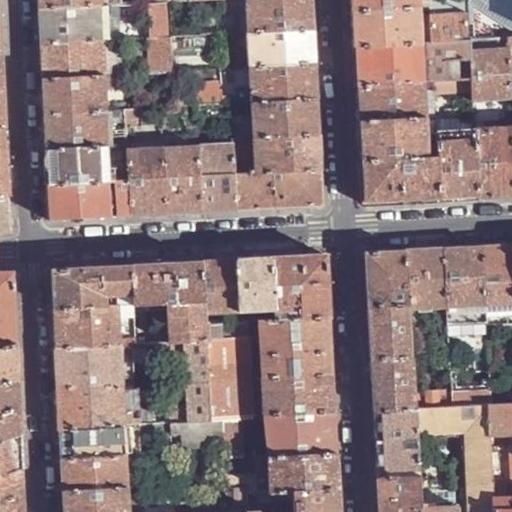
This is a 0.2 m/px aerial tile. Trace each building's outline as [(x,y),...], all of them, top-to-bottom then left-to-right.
[(38,0),(39,8),(102,5),(101,0),(38,0)] [(247,12),(246,0),(221,0),(222,13),(247,12)] [(313,9),(312,0),(246,0),(247,12),(248,33),(314,30),(313,9)] [(351,0),(352,13),(416,9),(415,0),(351,0)] [(511,0),(469,0),(469,1),(511,28),(511,0)] [(170,21),(134,23),(134,3),(122,4),(109,5),(102,5),(103,40),(135,39),(148,39),(171,37),(170,21)] [(39,8),(41,44),(103,40),(102,5),(39,8)] [(353,29),(354,48),(419,44),(416,9),(352,13),(353,29)] [(248,33),(247,12),(222,13),(217,13),(218,35),(248,33)] [(467,41),(465,13),(430,16),(432,43),(467,41)] [(314,47),(314,30),(248,33),(250,68),(315,64),(314,47)] [(250,68),(248,33),(218,35),(220,70),(250,68)] [(172,72),(171,37),(148,39),(150,74),(172,72)] [(105,76),(103,40),(41,44),(43,79),(105,76)] [(471,52),(470,41),(467,41),(432,43),(420,44),(422,83),(434,83),(472,80),(471,52)] [(355,68),(356,87),(422,83),(420,44),(419,44),(354,48),(355,68)] [(509,75),(508,50),(471,52),(472,80),(473,102),(510,98),(509,75)] [(316,79),(315,64),(250,68),(252,102),(317,99),(316,79)] [(252,102),(250,68),(220,70),(222,92),(223,104),(231,104),(252,102)] [(43,79),(44,114),(106,110),(105,76),(43,79)] [(357,104),(358,122),(425,119),(422,83),(356,87),(357,104)] [(223,104),(222,92),(173,94),(173,107),(190,106),(195,106),(217,104),(223,104)] [(318,116),(317,99),(252,102),(252,114),(254,139),(319,135),(318,116)] [(196,116),(218,115),(217,104),(195,106),(196,116)] [(217,104),(218,115),(231,114),(231,104),(223,104),(217,104)] [(160,115),(160,107),(125,109),(126,128),(161,126),(160,115)] [(115,110),(116,145),(127,145),(126,128),(125,109),(115,110)] [(44,114),(46,149),(107,146),(106,110),(44,114)] [(359,142),(360,162),(427,158),(425,119),(358,122),(359,142)] [(511,137),(511,131),(511,128),(474,131),(474,132),(477,198),(499,197),(511,196),(511,137)] [(0,132),(0,200),(12,199),(8,131),(0,132)] [(477,198),(474,132),(436,134),(437,158),(439,200),(461,199),(477,198)] [(320,150),(319,135),(254,139),(256,173),(321,170),(320,150)] [(162,138),(162,149),(198,147),(197,136),(192,136),(162,138)] [(256,173),(254,139),(233,139),(233,145),(235,174),(256,173)] [(116,145),(107,146),(109,181),(115,181),(129,180),(127,150),(127,145),(116,145)] [(235,174),(233,145),(198,147),(202,213),(223,212),(237,211),(235,174)] [(46,149),(48,184),(109,181),(107,146),(46,149)] [(202,213),(198,147),(162,149),(167,214),(188,213),(202,213)] [(152,215),(167,214),(162,149),(127,150),(129,180),(131,216),(152,215)] [(439,200),(437,158),(427,158),(360,162),(362,205),(404,202),(439,200)] [(322,185),(321,170),(256,173),(235,174),(237,211),(283,209),(323,207),(322,185)] [(131,216),(129,180),(115,181),(117,217),(127,216),(131,216)] [(110,217),(109,181),(48,184),(49,220),(110,217)] [(0,200),(0,236),(13,235),(12,199),(0,200)] [(511,244),(498,245),(483,246),(486,305),(511,302),(511,244)] [(460,247),(444,248),(447,306),(463,306),(486,305),(483,246),(460,247)] [(422,249),(406,250),(408,304),(408,308),(447,306),(444,248),(422,249)] [(406,250),(366,252),(367,282),(368,305),(408,304),(406,250)] [(275,313),(291,312),(291,318),(329,316),(327,281),(326,253),(296,255),(272,256),(275,309),(275,313)] [(251,258),(237,258),(239,311),(275,309),(272,256),(251,258)] [(216,259),(202,260),(204,300),(205,313),(239,311),(237,258),(216,259)] [(163,262),(132,264),(134,292),(134,304),(168,302),(204,300),(202,260),(163,262)] [(105,305),(105,294),(115,294),(134,292),(132,264),(88,267),(52,269),(55,308),(105,305)] [(0,271),(0,347),(17,342),(14,270),(0,271)] [(134,292),(115,294),(115,305),(117,305),(134,304),(134,292)] [(204,300),(168,302),(170,341),(185,341),(205,340),(221,339),(220,322),(206,323),(205,313),(204,300)] [(487,315),(511,312),(511,302),(486,305),(487,315)] [(134,304),(117,305),(119,344),(136,343),(136,338),(134,304)] [(408,304),(368,305),(370,335),(371,358),(411,357),(408,308),(408,304)] [(105,305),(55,308),(57,346),(119,344),(117,305),(115,305),(105,305)] [(486,305),(463,306),(463,322),(487,321),(487,315),(486,305)] [(463,306),(447,306),(448,323),(463,322),(463,306)] [(275,319),(259,320),(263,377),(332,373),(331,354),(330,324),(329,316),(291,318),(275,319)] [(248,321),(233,321),(234,339),(234,340),(249,339),(248,321)] [(221,339),(205,340),(207,381),(251,378),(249,339),(234,340),(234,339),(221,339)] [(205,340),(185,341),(188,407),(189,421),(210,420),(207,381),(205,340)] [(0,347),(0,384),(19,379),(17,342),(0,347)] [(57,346),(57,353),(119,351),(119,344),(57,346)] [(119,351),(57,353),(58,387),(122,384),(120,357),(119,351)] [(411,357),(371,358),(372,388),(374,411),(413,409),(413,393),(411,357)] [(332,373),(263,377),(265,415),(334,410),(333,388),(332,373)] [(251,378),(207,381),(210,420),(213,420),(221,419),(242,418),(252,418),(251,378)] [(19,379),(0,384),(0,437),(21,431),(19,379)] [(122,384),(58,387),(60,427),(123,424),(122,384)] [(457,391),(452,391),(452,407),(477,406),(489,405),(491,405),(490,394),(490,389),(484,389),(457,391)] [(452,391),(413,393),(413,409),(415,409),(452,407),(452,391)] [(511,392),(490,394),(491,405),(511,404),(511,392)] [(511,404),(491,405),(489,405),(489,418),(490,435),(511,433),(511,404)] [(489,405),(477,406),(478,419),(489,418),(489,405)] [(452,407),(415,409),(416,435),(423,435),(464,433),(467,511),(493,511),(493,498),(492,481),(491,466),(490,454),(490,435),(489,418),(478,419),(477,406),(452,407)] [(155,407),(135,408),(136,424),(138,424),(170,422),(181,421),(189,421),(188,407),(155,408),(155,407)] [(413,409),(374,411),(375,430),(377,463),(378,477),(419,476),(418,462),(417,439),(416,435),(415,409),(413,409)] [(334,410),(265,415),(265,425),(266,457),(337,452),(335,427),(334,410)] [(242,418),(221,419),(222,433),(223,458),(242,456),(242,418)] [(221,419),(213,420),(214,434),(222,433),(221,419)] [(189,421),(181,421),(183,435),(184,445),(214,443),(214,434),(213,420),(210,420),(189,421)] [(181,421),(170,422),(171,436),(183,435),(181,421)] [(170,422),(138,424),(139,430),(139,435),(161,434),(162,443),(171,443),(171,436),(170,422)] [(123,424),(60,427),(62,458),(125,454),(123,430),(123,424)] [(139,430),(130,430),(132,454),(134,454),(140,454),(139,442),(139,435),(139,430)] [(21,431),(0,437),(0,473),(23,466),(21,431)] [(154,443),(139,442),(140,454),(140,455),(155,453),(154,443)] [(337,452),(266,457),(270,492),(291,490),(339,487),(338,466),(337,452)] [(125,454),(62,458),(63,489),(127,486),(125,454)] [(266,457),(255,457),(257,473),(258,493),(270,492),(266,457)] [(25,511),(23,466),(0,473),(0,511),(25,511)] [(419,476),(378,477),(379,511),(420,511),(420,507),(419,494),(419,476)] [(503,480),(492,481),(493,498),(504,498),(503,480)] [(127,486),(63,489),(64,511),(128,511),(127,494),(127,486)] [(291,490),(292,499),(295,499),(295,511),(340,511),(339,487),(291,490)] [(270,492),(258,493),(259,501),(292,499),(291,490),(270,492)] [(142,493),(127,494),(128,511),(143,511),(143,499),(142,493)] [(191,511),(190,494),(175,494),(175,498),(177,511),(191,511)] [(511,511),(511,497),(504,498),(493,498),(493,511),(511,511)] [(167,511),(167,498),(143,499),(143,511),(167,511)] [(177,511),(175,498),(167,498),(167,511),(177,511)]
